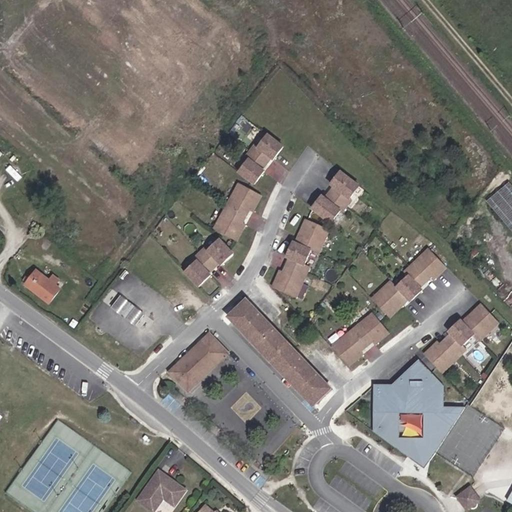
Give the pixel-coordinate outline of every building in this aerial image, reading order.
[(274,171),(284,157),(267,144),(257,157),(253,155),(244,166),(248,169),(237,183),(253,195),(257,194),(265,182),(259,177),(267,166),(274,171)] [(323,206),(315,217),(334,232),(342,221),(345,222),(354,211),(352,209),(362,196),(361,196),(341,181),(332,194),(339,200),(331,212),(323,206)] [(511,195),(507,189),(485,208),(511,240),(511,195)] [(243,242),(247,234),(240,230),(246,218),(254,222),(258,214),(259,213),(263,206),(260,204),(251,199),(250,200),(239,194),(215,238),(236,251),(238,252),(243,242)] [(309,249),(305,257),(315,262),(321,264),(331,240),(309,229),(307,230),(303,240),(301,245),(309,249)] [(198,272),(186,283),(201,299),(205,295),(208,291),(214,286),(208,280),(218,270),(224,276),(235,265),(231,261),(229,259),(220,250),(209,261),(206,258),(195,269),(198,272)] [(288,268),(297,272),(291,285),(282,281),(275,297),(285,303),(299,308),(313,279),(309,276),(315,262),(305,257),(296,253),(295,253),(292,260),(288,267),(288,268)] [(449,276),(432,259),(408,281),(412,286),(400,297),(395,292),(376,309),(392,327),(410,309),(413,311),(425,299),(419,294),(430,285),(435,290),(449,276)] [(45,290),(32,280),(21,295),(52,319),(62,306),(56,302),(55,298),(52,295),(56,289),(49,285),(45,290)] [(112,321),(121,328),(131,317),(121,309),(112,321)] [(497,324),(484,311),(466,330),(463,329),(428,363),(438,374),(446,382),(470,358),(467,355),(477,345),(482,349),(502,332),(496,326),(497,324)] [(332,398),(249,312),(229,329),(315,416),(332,398)] [(126,332),(135,320),(131,317),(121,328),(126,332)] [(145,328),(135,320),(126,332),(136,340),(145,328)] [(377,324),(336,353),(351,374),(366,362),(363,357),(370,348),(376,354),(391,342),(377,324)] [(212,346),(172,384),(191,404),(195,399),(198,401),(206,392),(205,390),(231,365),(212,346)] [(407,418),(400,418),(400,415),(400,408),(426,408),(426,367),(418,367),(418,363),(394,386),(375,386),(375,431),(406,454),(407,452),(425,452),(426,440),(400,440),(400,433),(407,433),(407,418)] [(445,387),(426,367),(426,408),(426,415),(426,440),(425,452),(435,452),(437,453),(466,408),(445,408),(445,387)] [(494,442),(482,469),(494,475),(506,447),(494,442)] [(407,452),(406,454),(425,468),(437,453),(435,452),(425,452),(407,452)] [(139,511),(156,511),(161,507),(163,504),(173,511),(182,499),(157,480),(137,510),(139,511)] [(458,497),(467,508),(479,499),(470,488),(458,497)]
